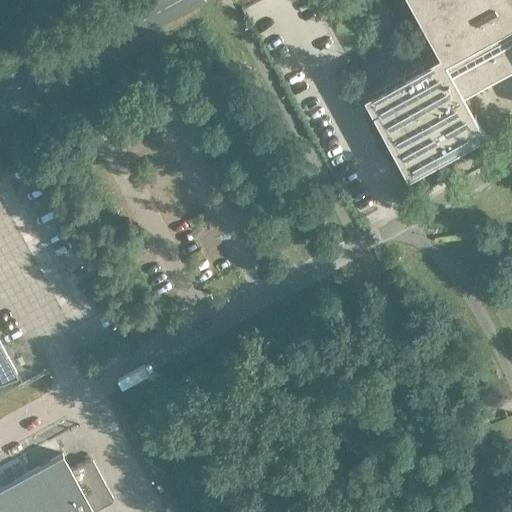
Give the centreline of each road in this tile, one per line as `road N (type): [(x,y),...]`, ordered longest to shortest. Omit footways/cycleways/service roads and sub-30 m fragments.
road 1 (residential): [(71,396),(400,227)]
road 2 (residential): [(511,386),(489,332),(450,275),(400,227)]
road 3 (unclassified): [(71,396),(0,264)]
road 4 (residential): [(400,227),(511,168)]
